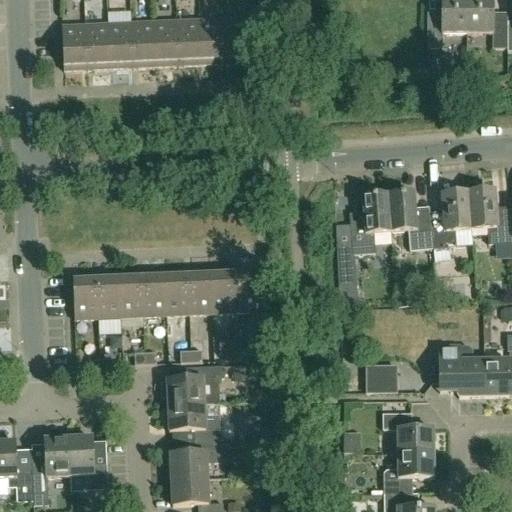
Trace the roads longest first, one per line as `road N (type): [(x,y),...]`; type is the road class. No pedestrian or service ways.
road 1 (residential): [(26,174),(511,147)]
road 2 (residential): [(32,380),(26,174)]
road 3 (residential): [(141,511),(132,412),(32,410)]
road 4 (residential): [(26,174),(16,0)]
road 5 (residential): [(460,511),(459,424),(511,425)]
